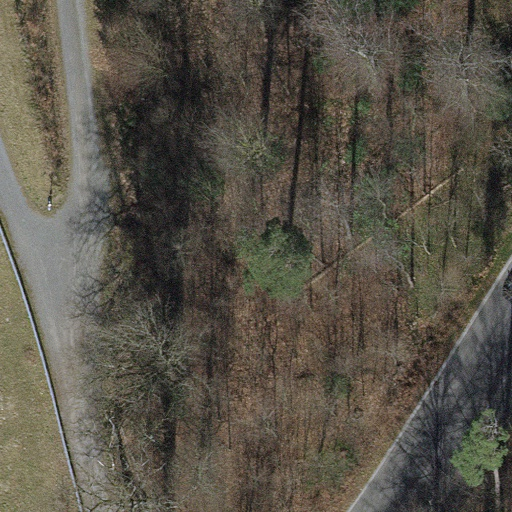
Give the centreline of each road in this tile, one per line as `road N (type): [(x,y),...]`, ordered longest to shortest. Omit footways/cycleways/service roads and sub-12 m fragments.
road 1 (track): [(106,511),(63,319),(84,177),(71,0)]
road 2 (secondary): [(388,511),(511,318)]
road 3 (track): [(63,319),(0,158)]
